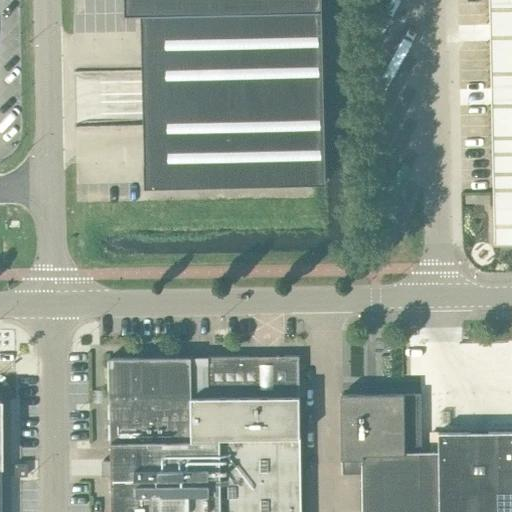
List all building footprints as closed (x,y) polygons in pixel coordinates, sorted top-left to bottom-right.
[(126,0),(127,9),(214,8),(314,6),(314,4),(313,0),(126,0)] [(511,0),(489,0),(495,241),(511,240),(511,0)] [(314,11),(143,14),(143,21),(146,182),(313,179),(316,179),(327,179),(324,10),(314,11)] [(112,511),(301,511),(301,437),(300,437),(299,355),(208,357),(208,396),(192,397),(192,357),(109,357),(110,398),(110,442),(111,442),(112,459),(106,459),(106,460),(103,460),(104,476),(112,475),(112,511)] [(362,511),(511,511),(511,430),(438,432),(438,451),(422,451),(421,393),(378,394),(342,395),(343,474),(362,474),(362,511)] [(15,476),(27,476),(27,464),(15,464),(15,476)]
